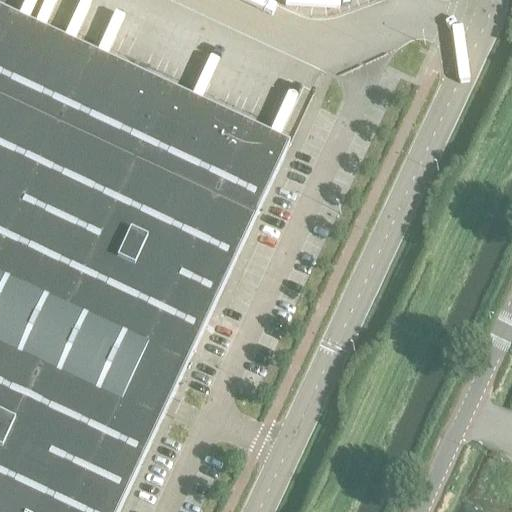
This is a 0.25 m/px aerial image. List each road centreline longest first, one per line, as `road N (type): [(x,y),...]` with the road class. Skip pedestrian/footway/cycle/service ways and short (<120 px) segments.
road 1 (unclassified): [(258,511),(492,0)]
road 2 (unclassified): [(421,511),(511,318)]
